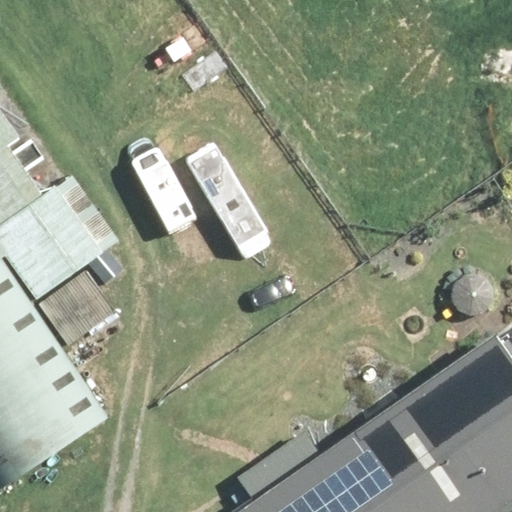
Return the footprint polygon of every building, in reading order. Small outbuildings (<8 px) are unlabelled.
[(0,108),(0,145),(6,141),(17,134),(0,108)] [(6,141),(0,145),(0,246),(3,250),(33,295),(117,238),(71,171),(40,192),(6,141)] [(0,257),(0,482),(106,411),(0,257)] [(87,271),(39,304),(67,345),(116,312),(87,271)] [(241,496),(217,511),(470,511),(511,483),(511,322),(488,340),(479,328),(300,453),(288,436),(228,477),(241,496)]
